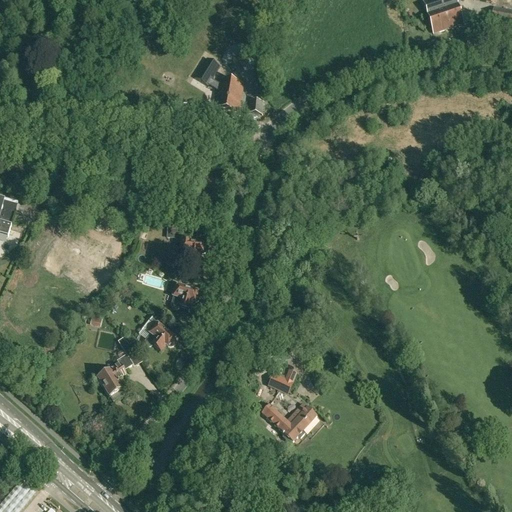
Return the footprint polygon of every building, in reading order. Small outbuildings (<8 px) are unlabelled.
[(455,0),(432,0),(423,3),(433,35),(463,25),(455,0)] [(511,31),(511,11),(494,9),(489,37),(510,41),(511,31)] [(210,59),(196,78),(209,87),(210,86),(218,92),(215,108),(238,113),(245,86),(221,80),(220,84),(214,80),(223,68),(210,59)] [(250,101),(249,113),(262,115),(264,103),(250,101)] [(0,216),(5,199),(0,197),(0,235),(8,238),(11,226),(0,222),(0,216)] [(148,217),(146,225),(149,226),(152,227),(154,218),(149,217),(148,217)] [(190,239),(179,239),(180,231),(168,230),(167,239),(177,239),(176,250),(181,251),(180,262),(180,263),(181,263),(181,264),(181,265),(182,266),(183,266),(184,267),(185,267),(186,266),(187,266),(188,266),(188,265),(189,264),(189,263),(199,263),(199,255),(202,256),(202,255),(203,255),(204,254),(205,254),(206,253),(206,252),(207,252),(207,251),(207,250),(207,249),(207,248),(207,247),(206,247),(206,246),(205,246),(204,245),(203,245),(190,244),(190,239)] [(174,298),(171,305),(171,306),(171,307),(171,308),(172,308),(172,309),(173,310),(174,310),(175,311),(176,311),(177,310),(178,310),(179,309),(179,308),(180,307),(189,310),(192,302),(195,303),(197,303),(198,303),(198,302),(199,302),(200,301),(200,300),(201,299),(201,298),(201,297),(200,297),(200,296),(200,295),(199,295),(198,294),(197,294),(185,290),(184,285),(186,280),(169,275),(168,280),(173,281),(170,292),(175,294),(174,298)] [(156,320),(155,320),(153,318),(153,317),(148,323),(147,324),(146,324),(145,325),(144,326),(144,327),(143,328),(143,329),(150,335),(146,341),(145,341),(145,342),(145,343),(145,344),(145,345),(146,346),(146,347),(147,347),(148,348),(149,348),(150,348),(151,348),(152,347),(153,346),(160,352),(166,346),(168,348),(169,348),(170,348),(171,348),(172,348),(173,348),(174,347),(175,347),(175,346),(176,345),(176,344),(176,343),(176,342),(175,342),(175,341),(175,340),(174,340),(163,331),(165,327),(156,320)] [(127,376),(124,372),(125,371),(133,366),(129,360),(136,356),(124,339),(118,342),(127,356),(117,362),(120,366),(104,376),(102,375),(100,375),(99,376),(98,377),(98,379),(97,380),(109,400),(111,399),(113,403),(124,397),(121,392),(123,391),(120,388),(121,388),(117,382),(127,376)] [(275,372),(269,387),(288,395),(295,381),(297,375),(289,371),(286,377),(275,372)] [(317,418),(303,405),(287,423),(269,407),(269,408),(266,405),(263,407),(267,410),(262,415),(283,434),(282,435),(292,444),(303,433),(301,431),(314,417),(315,419),(317,418)] [(0,511),(21,511),(37,494),(23,482),(0,508),(0,511)]
